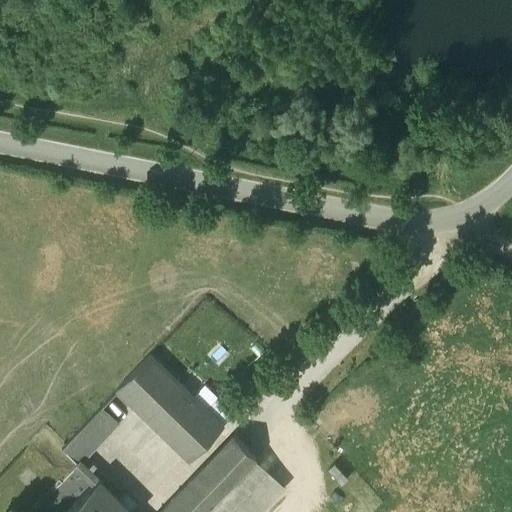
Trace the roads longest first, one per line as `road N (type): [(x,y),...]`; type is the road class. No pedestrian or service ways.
road 1 (unclassified): [(0,142),(411,219),(473,211),(511,176)]
road 2 (track): [(0,101),(145,125),(208,160),(250,170),(389,197),(435,192),(473,211)]
road 3 (unknown): [(0,86),(146,108),(205,137),(315,165),(403,174)]
road 4 (unknown): [(511,232),(485,203),(403,174)]
